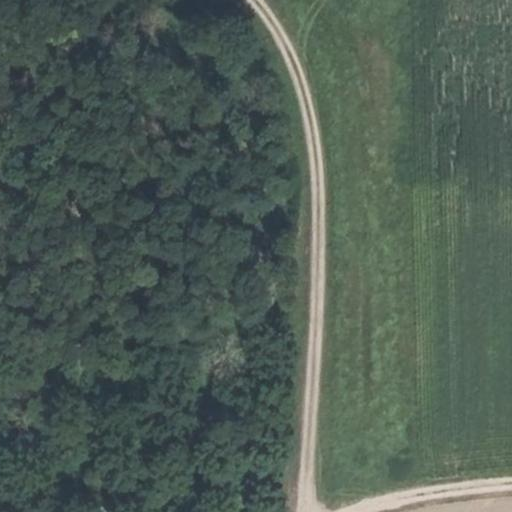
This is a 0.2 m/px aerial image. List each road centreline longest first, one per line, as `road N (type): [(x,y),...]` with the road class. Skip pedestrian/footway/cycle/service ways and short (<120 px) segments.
road 1 (track): [(252,0),(295,67),(317,175),(310,511)]
road 2 (track): [(361,511),(511,484)]
